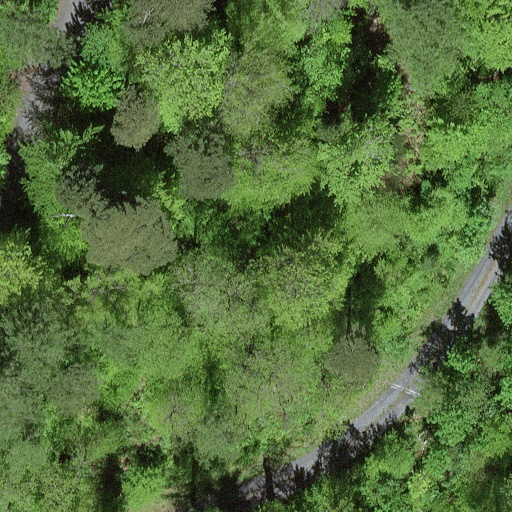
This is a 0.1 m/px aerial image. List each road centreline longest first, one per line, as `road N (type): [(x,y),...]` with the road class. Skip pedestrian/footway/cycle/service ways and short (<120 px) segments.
road 1 (track): [(511,234),(452,335),(378,419),(296,474),(208,511)]
road 2 (unclassified): [(0,208),(95,0)]
